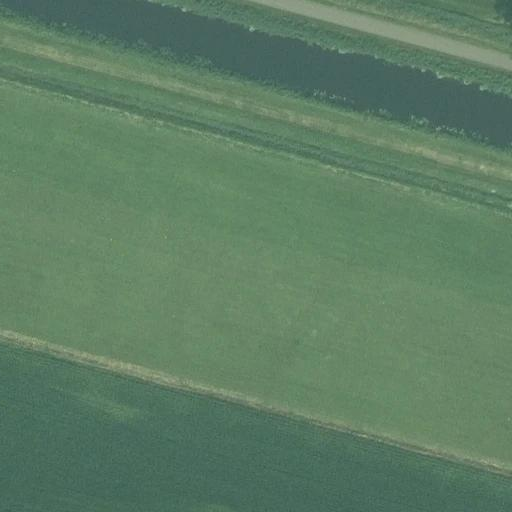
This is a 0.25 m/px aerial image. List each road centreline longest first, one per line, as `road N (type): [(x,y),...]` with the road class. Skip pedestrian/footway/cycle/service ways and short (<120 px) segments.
road 1 (track): [(511,173),(0,39)]
road 2 (unclassified): [(511,63),(270,0)]
